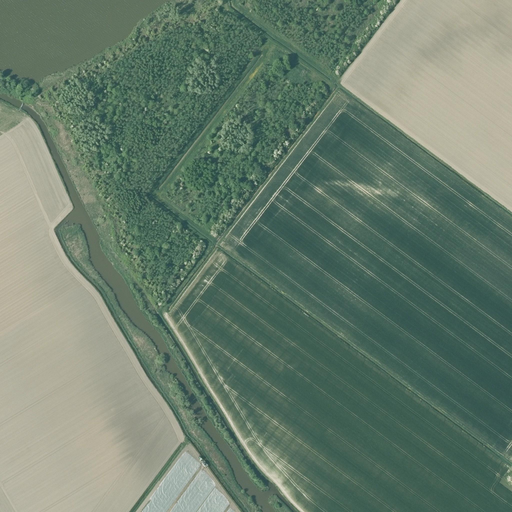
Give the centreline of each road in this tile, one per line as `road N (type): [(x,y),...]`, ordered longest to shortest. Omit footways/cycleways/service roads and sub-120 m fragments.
road 1 (track): [(268,41),(148,200),(210,247),(164,308),(165,319),(248,453),(302,511)]
road 2 (track): [(329,85),(226,9),(225,0)]
road 3 (track): [(337,80),(231,2)]
